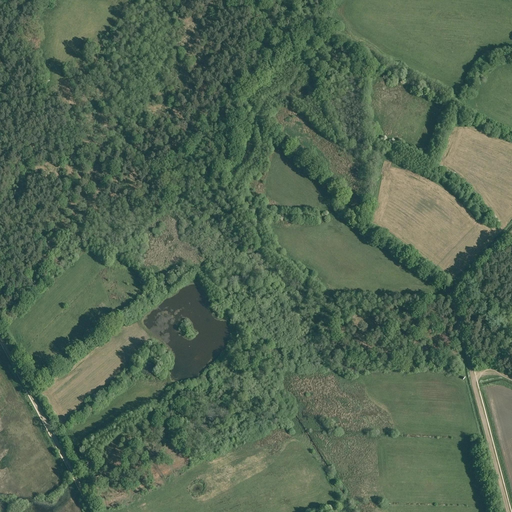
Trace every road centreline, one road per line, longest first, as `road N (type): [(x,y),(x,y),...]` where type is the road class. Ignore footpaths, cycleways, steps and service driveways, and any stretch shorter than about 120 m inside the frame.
road 1 (track): [(511,233),(452,300),(508,511)]
road 2 (track): [(94,511),(0,336)]
